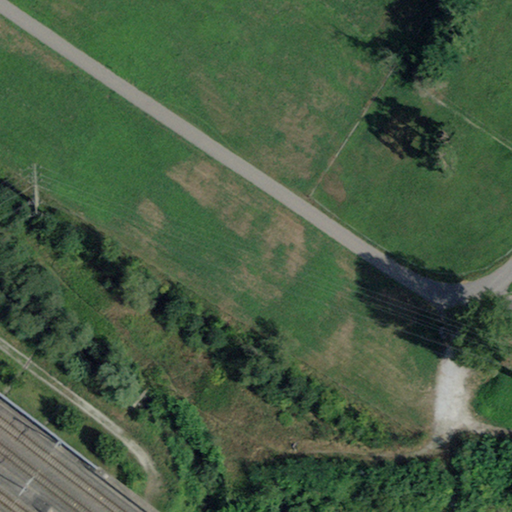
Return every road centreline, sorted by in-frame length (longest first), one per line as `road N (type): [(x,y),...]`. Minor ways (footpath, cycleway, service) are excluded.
road 1 (unclassified): [(0,3),(405,278),(453,294),(483,289),(511,271)]
road 2 (track): [(136,511),(151,480),(139,456),(0,344)]
road 3 (track): [(453,294),(450,425)]
